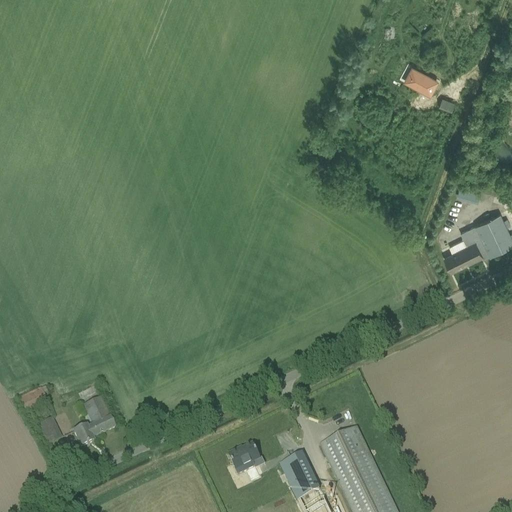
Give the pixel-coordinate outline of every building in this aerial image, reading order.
[(441,70),(437,67),(423,62),(418,61),(418,62),(417,62),(415,66),(414,71),(414,72),(419,75),(432,80),(437,81),(438,81),(441,76),(442,71),(441,70)] [(446,87),(443,95),(456,100),(459,92),(446,87)] [(453,112),(457,102),(444,97),(440,107),(453,112)] [(481,194),(460,189),(458,197),(479,202),(481,194)] [(453,253),(445,257),(452,271),(483,256),(484,259),(490,257),(491,257),(506,249),(511,246),(511,236),(501,213),(461,233),(464,240),(450,246),(453,253)] [(47,402),(44,396),(48,395),(45,388),(41,390),(41,389),(19,399),(25,413),(47,402)] [(87,426),(73,432),(81,449),(93,443),(92,440),(115,429),(100,399),(83,407),(91,426),(87,428),(87,426)] [(48,445),(61,440),(52,419),(39,425),(48,445)] [(396,511),(357,428),(320,446),(351,511),(396,511)] [(253,464),(260,461),(253,446),(238,453),(238,451),(228,456),(238,476),(255,468),(253,464)] [(280,465),(284,474),(306,464),(301,455),(280,465)]
